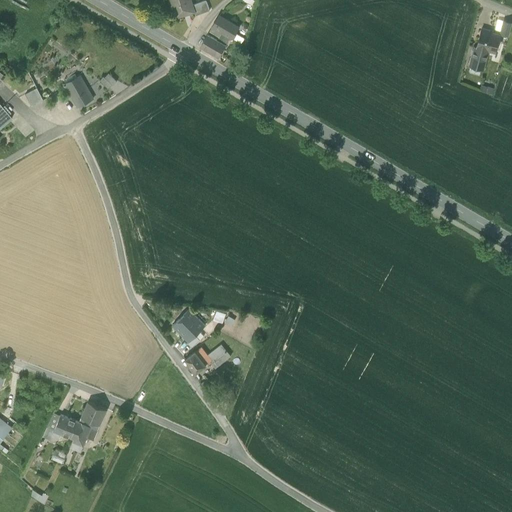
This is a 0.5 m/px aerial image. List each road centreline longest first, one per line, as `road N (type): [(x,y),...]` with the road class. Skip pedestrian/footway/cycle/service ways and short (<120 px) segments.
road 1 (tertiary): [(511,244),(182,49)]
road 2 (unclassified): [(238,452),(222,417),(130,295),(117,210),(72,126)]
road 3 (unclassified): [(0,356),(238,452)]
road 4 (unclassified): [(182,49),(72,126)]
